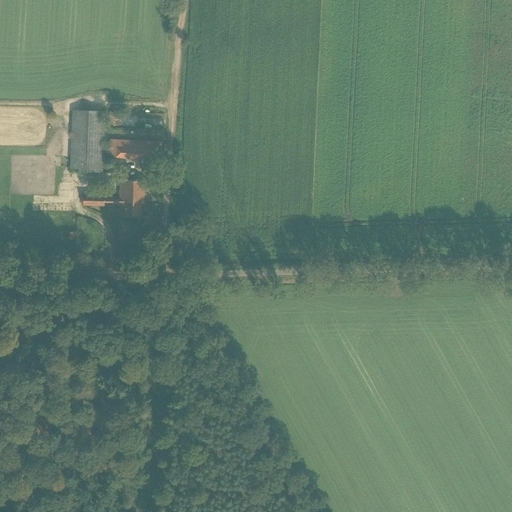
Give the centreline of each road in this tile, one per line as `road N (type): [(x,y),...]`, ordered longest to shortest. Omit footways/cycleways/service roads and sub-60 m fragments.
road 1 (unclassified): [(511,275),(161,286),(0,282)]
road 2 (track): [(161,286),(179,0)]
road 3 (track): [(298,511),(161,286)]
